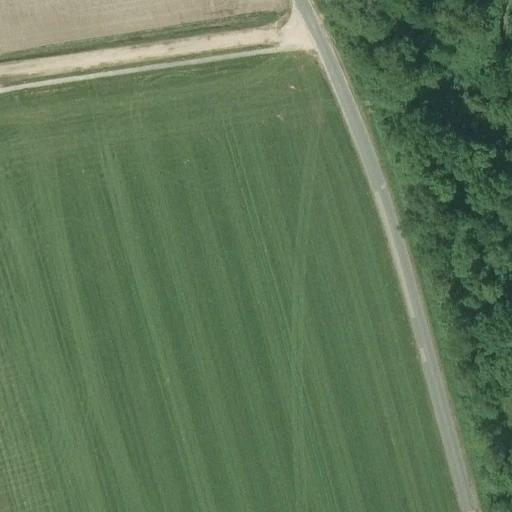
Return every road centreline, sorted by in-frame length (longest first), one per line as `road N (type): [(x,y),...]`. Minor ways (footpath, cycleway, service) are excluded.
road 1 (unclassified): [(471,511),(393,214),(306,0)]
road 2 (track): [(0,79),(318,26)]
